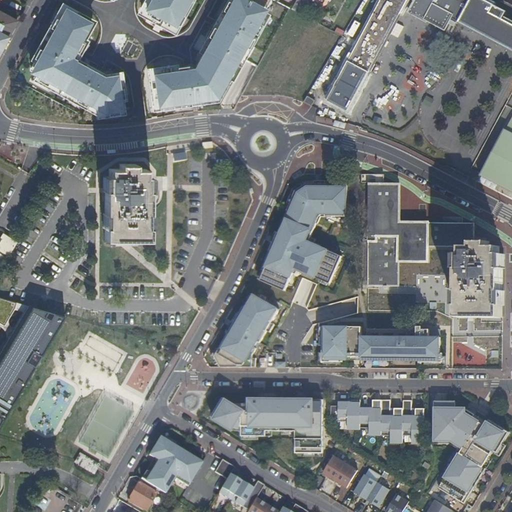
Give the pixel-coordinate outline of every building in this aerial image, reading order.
[(186,0),(139,0),(136,5),(173,25),(186,0)] [(264,0),(221,0),(201,39),(190,60),(152,63),(156,103),(214,94),(264,0)] [(511,23),(502,18),(490,12),(495,4),(486,0),(382,0),(329,100),(328,99),(328,100),(349,112),(350,111),(349,110),(369,72),(371,73),(372,73),(369,72),(379,53),(381,54),(382,53),(380,52),(390,34),(392,35),(392,34),(390,33),(400,14),(402,16),(403,15),(401,14),(408,0),(419,0),(459,21),(459,22),(511,50),(511,23)] [(298,12),(302,4),(296,1),(292,9),(298,12)] [(506,11),(495,4),(490,12),(502,18),(506,11)] [(90,21),(59,5),(23,75),(92,111),(129,106),(125,65),(99,67),(73,53),(90,21)] [(9,32),(16,18),(0,9),(0,52),(11,33),(9,32)] [(332,51),(338,36),(303,21),(297,36),(332,51)] [(413,75),(409,83),(417,87),(421,79),(413,75)] [(316,100),(308,96),(305,102),(313,106),(316,100)] [(511,120),(507,130),(505,130),(506,129),(505,128),(481,175),(482,176),(482,175),(511,190),(511,120)] [(106,177),(105,199),(106,218),(105,240),(148,241),(148,226),(149,178),(145,178),(145,170),(134,170),(135,166),(121,165),(121,170),(110,170),(109,177),(106,177)] [(264,281),(289,291),(296,273),(299,267),(304,270),(311,273),(311,274),(334,284),(345,256),(323,247),(322,248),(311,244),(320,223),(317,222),(322,214),(335,214),(335,217),(349,217),(350,188),(330,188),(330,185),(323,185),(322,189),(318,189),(318,185),(308,184),(298,191),(287,218),(290,220),(284,235),(281,233),(278,240),(282,241),(281,246),(276,244),(269,262),(272,263),(264,281)] [(368,184),(368,210),(368,217),(367,287),(383,287),(383,289),(386,289),(386,287),(398,287),(398,261),(426,261),(426,246),(426,236),(399,236),(399,222),(399,185),(390,185),(385,185),(368,184)] [(433,246),(433,223),(399,222),(399,236),(426,236),(426,246),(433,246)] [(474,224),(433,223),(433,246),(462,247),(462,254),(458,254),(457,318),(501,318),(502,255),(498,255),(498,247),(488,247),(488,242),(474,242),(474,224)] [(1,241),(0,241),(0,270),(1,271),(18,243),(4,235),(1,241)] [(457,302),(458,288),(445,287),(445,277),(426,276),(426,290),(437,291),(436,301),(457,302)] [(223,367),(254,367),(254,355),(281,310),(253,293),(237,321),(236,320),(234,322),(239,325),(236,330),(231,328),(228,333),(229,333),(216,356),(223,367)] [(13,330),(0,351),(0,425),(7,415),(67,317),(46,311),(28,305),(15,301),(0,296),(0,322),(1,323),(13,330)] [(363,327),(321,326),(320,345),(323,345),(323,362),(344,362),(344,356),(354,357),(354,350),(361,350),(361,357),(424,358),(424,362),(444,363),(444,353),(441,353),(442,330),(430,330),(430,337),(422,337),(363,336),(363,327)] [(323,454),(323,400),(249,400),(249,404),(233,404),(223,398),(211,417),(232,430),(234,427),(241,427),(241,436),(257,437),(266,437),(266,431),(271,431),(289,432),(295,432),(295,437),(295,454),(303,454),(323,454)] [(412,444),(424,444),(425,409),(416,409),(416,417),(412,417),(412,401),(403,401),(403,409),(394,409),(394,417),(390,417),(390,401),(373,401),(373,409),(360,409),(360,401),(352,401),(352,403),(338,403),(338,407),(331,407),(331,421),(338,421),(338,422),(348,422),(348,430),(360,431),(360,428),(369,428),(369,436),(391,436),(391,444),(403,444),(403,436),(412,436),(412,444)] [(439,488),(465,504),(486,469),(483,468),(494,451),(498,453),(510,432),(490,420),(488,423),(466,409),(455,409),(455,401),(434,401),(433,441),(452,441),(464,448),(439,488)] [(146,471),(141,479),(165,494),(175,479),(188,487),(202,463),(160,437),(149,455),(158,461),(150,473),(146,471)] [(81,454),(76,462),(95,474),(100,465),(81,454)] [(335,456),(324,473),(348,488),(358,470),(335,456)] [(235,468),(222,460),(215,472),(227,480),(235,468)] [(365,475),(354,492),(379,508),(390,490),(365,475)] [(307,511),(295,504),(290,511),(283,507),(279,511),(278,511),(257,498),(264,486),(258,481),(250,494),(227,480),(219,492),(249,510),(247,511),(307,511)] [(128,500),(144,509),(147,503),(150,505),(157,492),(139,482),(128,500)] [(397,494),(386,511),(403,511),(409,502),(397,494)] [(451,511),(452,510),(436,500),(428,511),(451,511)]
